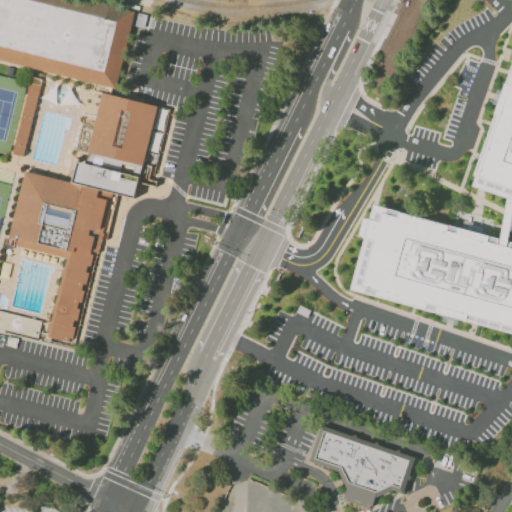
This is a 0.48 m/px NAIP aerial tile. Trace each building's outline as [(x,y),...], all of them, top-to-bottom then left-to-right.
[(0,0),(88,0),(135,11),(117,87),(0,58),(0,0)] [(511,59),(468,185),(511,199),(511,59)] [(31,84),(42,86),(24,156),(13,153),(31,84)] [(103,92),(158,106),(145,161),(136,164),(97,155),(89,147),(103,92)] [(77,162),(140,177),(134,199),(108,193),(72,342),(51,337),(72,252),(9,236),(25,171),(72,183),(77,162)] [(370,206),(346,290),(450,318),(511,335),(511,242),(504,241),(489,237),(451,227),(370,206)] [(0,310),(43,322),(39,338),(0,328),(0,310)] [(323,424),(418,456),(406,492),(394,488),(380,496),(376,506),(345,496),(348,488),(339,471),(310,461),(323,424)]
